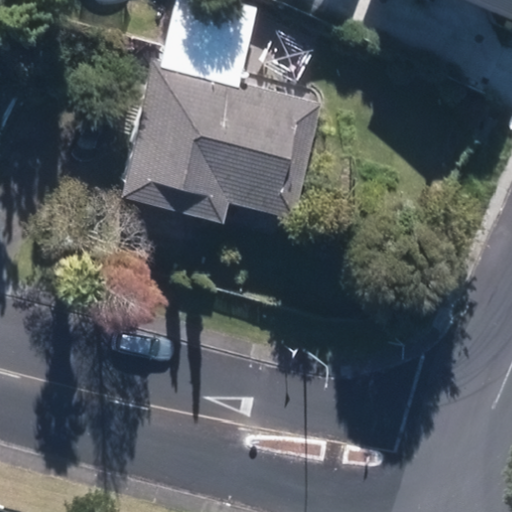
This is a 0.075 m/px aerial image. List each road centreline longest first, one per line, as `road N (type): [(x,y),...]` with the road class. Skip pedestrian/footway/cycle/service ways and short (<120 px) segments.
road 1 (residential): [(0,358),(332,455),(463,480)]
road 2 (residential): [(463,480),(511,368)]
